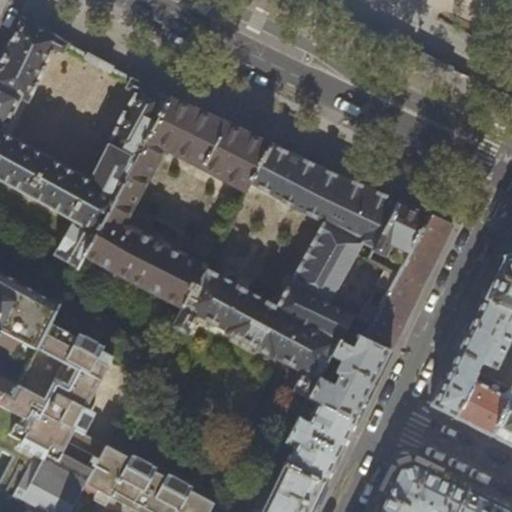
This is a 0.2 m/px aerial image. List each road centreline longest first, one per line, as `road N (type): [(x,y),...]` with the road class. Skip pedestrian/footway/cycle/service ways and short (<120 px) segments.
road 1 (primary): [(510,168),(148,0)]
road 2 (residential): [(510,168),(390,418)]
road 3 (residential): [(511,477),(390,418)]
